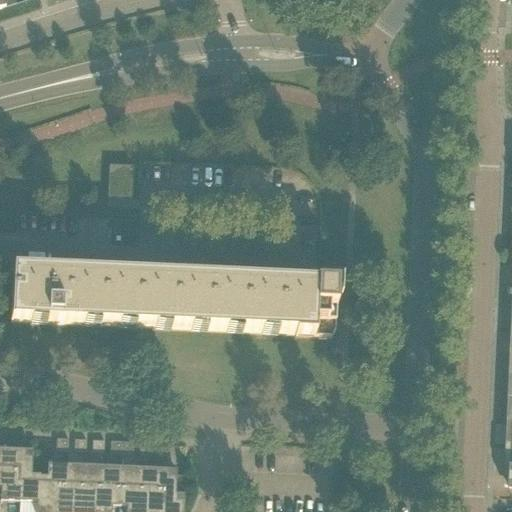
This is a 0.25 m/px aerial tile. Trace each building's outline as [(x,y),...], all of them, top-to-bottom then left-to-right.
[(0,0),(0,10),(15,5),(13,0),(0,0)] [(131,200),(132,168),(108,167),(107,199),(131,200)] [(5,271),(5,272),(12,273),(10,324),(12,325),(12,324),(294,337),(294,338),(330,340),(333,335),(334,330),(336,296),(339,296),(339,300),(340,300),(341,282),(339,282),(339,286),(314,285),(314,293),(68,282),(69,274),(5,271)] [(67,454),(68,441),(56,441),(55,453),(67,454)] [(85,454),(86,442),(74,441),(73,454),(85,454)] [(103,455),(104,443),(92,442),(91,455),(103,455)] [(121,456),(122,444),(110,443),(109,456),(121,456)] [(122,444),(121,456),(133,457),(133,444),(122,444)] [(151,457),(151,445),(139,444),(139,457),(151,457)] [(169,458),(169,446),(157,445),(157,458),(169,458)] [(0,451),(0,490),(0,492),(0,503),(19,504),(20,477),(11,477),(13,452),(0,451)] [(31,453),(13,452),(11,477),(20,477),(19,504),(37,504),(38,478),(30,478),(31,453)] [(38,478),(37,504),(36,511),(55,511),(56,492),(66,492),(67,467),(47,466),(47,478),(38,478)] [(85,468),(67,467),(66,492),(56,492),(55,511),(73,511),(74,492),(83,493),(85,468)] [(103,469),(85,468),(83,493),(74,492),(73,511),(92,511),(94,493),(102,494),(103,469)] [(94,493),(92,511),(110,511),(111,508),(119,508),(120,469),(103,469),(102,494),(94,493)] [(138,470),(120,469),(119,508),(126,509),(126,511),(145,511),(146,496),(137,495),(138,470)] [(156,471),(138,470),(137,495),(146,496),(145,511),(164,511),(165,497),(155,496),(156,471)] [(175,472),(156,471),(155,496),(165,497),(164,511),(182,511),(184,478),(175,478),(175,472)]
